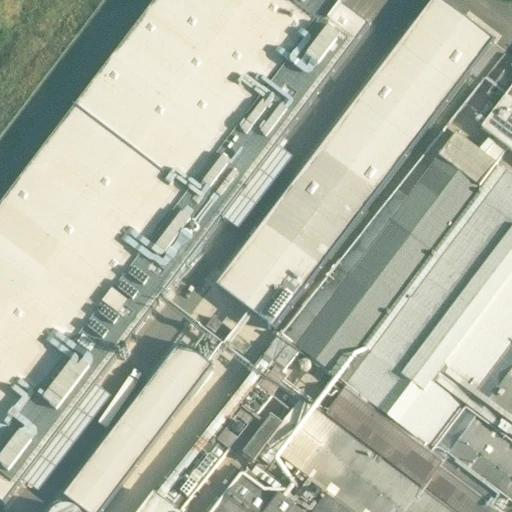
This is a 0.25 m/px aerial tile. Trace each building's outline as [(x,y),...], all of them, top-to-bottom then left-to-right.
[(331,0),(159,0),(0,209),(0,504),(5,508),(369,29),(331,0)] [(434,0),(216,289),(273,332),(491,43),(434,0)] [(502,75),(486,96),(496,104),(511,83),(502,75)] [(511,89),(481,130),(491,138),(509,151),(511,153),(511,89)] [(349,388),(430,450),(510,344),(511,340),(511,178),(509,176),(508,177),(496,169),(497,167),(478,153),(446,129),(266,355),(154,496),(175,511),(182,511),(231,451),(220,443),(275,373),(281,378),(287,370),(301,352),(337,379),(349,388)] [(478,153),(497,167),(505,157),(509,151),(491,138),(486,144),(478,153)] [(251,347),(214,319),(207,328),(243,357),(251,347)] [(511,420),(490,403),(511,373),(511,345),(510,344),(430,450),(349,388),(334,408),(327,418),(423,491),(450,511),(500,511),(442,467),(478,419),(511,445),(511,420)] [(182,346),(66,499),(83,511),(102,511),(212,369),(182,346)] [(311,370),(311,367),(311,365),(309,363),(307,362),(305,361),(303,362),(301,363),(300,365),(299,368),(300,370),(301,372),(303,373),(305,373),(308,373),(309,372),(311,370)] [(511,373),(490,403),(511,420),(511,373)] [(297,408),(297,405),(297,403),(296,401),(294,400),(291,399),(289,400),(287,401),(286,403),(285,405),(286,408),(287,410),(289,411),(291,411),(294,411),(296,410),(297,408)] [(327,418),(304,400),(283,427),(267,447),(298,471),(314,483),(329,495),(351,511),(407,511),(423,491),(327,418)] [(287,420),(288,418),(287,415),(286,414),(284,412),(282,412),(280,412),(278,414),(277,416),(276,418),(277,420),(278,422),(280,423),(282,423),(284,423),(286,422),(287,420)] [(272,419),(243,456),(254,464),(267,447),(283,427),(272,419)] [(511,511),(511,445),(478,419),(442,467),(500,511),(511,511)] [(298,471),(292,480),(287,476),(281,485),(301,500),(314,483),(298,471)] [(248,473),(218,511),(351,511),(329,495),(316,511),(299,511),(296,510),(248,473)] [(329,495),(314,483),(301,500),(302,501),(316,511),(329,495)] [(450,511),(423,491),(407,511),(450,511)] [(175,511),(154,496),(141,511),(175,511)] [(316,511),(302,501),(296,510),(299,511),(316,511)]
